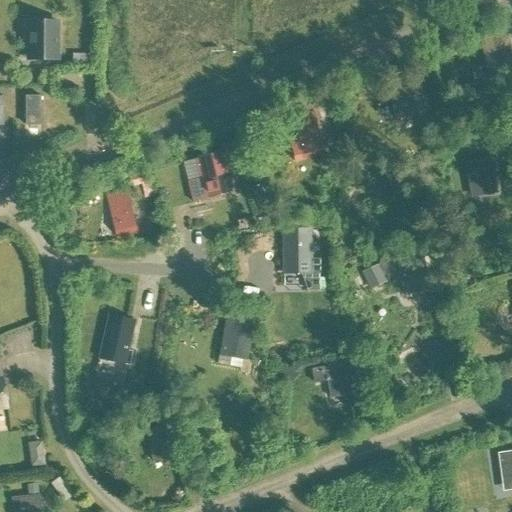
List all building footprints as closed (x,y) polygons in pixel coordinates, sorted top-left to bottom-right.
[(139,18),(139,34),(192,32),(192,16),(139,18)] [(33,61),(56,61),(56,23),(28,22),(28,48),(33,48),(33,61)] [(500,36),(479,41),(488,77),(509,72),(500,36)] [(392,120),(414,114),(405,81),(403,72),(381,77),(384,86),(392,120)] [(25,97),(25,125),(40,125),(40,96),(25,97)] [(290,163),(320,156),(310,113),(288,119),(294,146),(286,148),(290,163)] [(245,131),(231,136),(236,148),(250,143),(245,131)] [(202,179),(187,183),(192,203),(231,194),(221,152),(197,158),(202,179)] [(468,202),(497,196),(490,162),(461,167),(468,202)] [(133,176),(135,185),(148,181),(146,173),(133,176)] [(105,196),(115,238),(137,233),(127,191),(105,196)] [(281,275),(308,275),(320,274),(320,259),(307,260),(307,232),(280,232),(281,275)] [(387,261),(390,272),(397,270),(402,295),(429,289),(422,254),(387,261)] [(378,266),(362,274),(368,286),(384,278),(378,266)] [(448,308),(434,310),(435,321),(437,333),(452,331),(451,330),(448,308)] [(226,312),(219,356),(248,361),(255,317),(226,312)] [(103,319),(95,359),(130,368),(132,357),(122,355),(128,325),(103,319)] [(288,365),(280,375),(291,385),(299,375),(288,365)] [(313,384),(325,382),(329,402),(355,397),(349,366),(311,374),(313,384)] [(137,386),(127,393),(134,403),(144,395),(137,386)] [(150,400),(147,415),(161,417),(164,403),(150,400)] [(170,430),(143,436),(150,466),(177,460),(170,430)] [(42,442),(27,444),(30,468),(45,466),(42,442)] [(501,481),(511,479),(511,452),(497,454),(501,481)] [(37,484),(26,485),(27,497),(38,496),(37,484)] [(11,498),(12,511),(40,511),(39,496),(38,496),(27,497),(11,498)]
